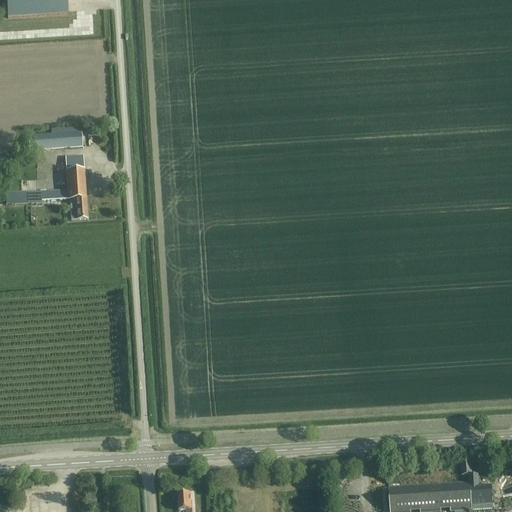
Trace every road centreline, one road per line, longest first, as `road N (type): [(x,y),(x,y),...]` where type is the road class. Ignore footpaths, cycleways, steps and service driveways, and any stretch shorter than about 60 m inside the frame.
road 1 (unclassified): [(146,459),(116,0)]
road 2 (secondary): [(146,459),(511,436)]
road 3 (secondary): [(0,468),(146,459)]
